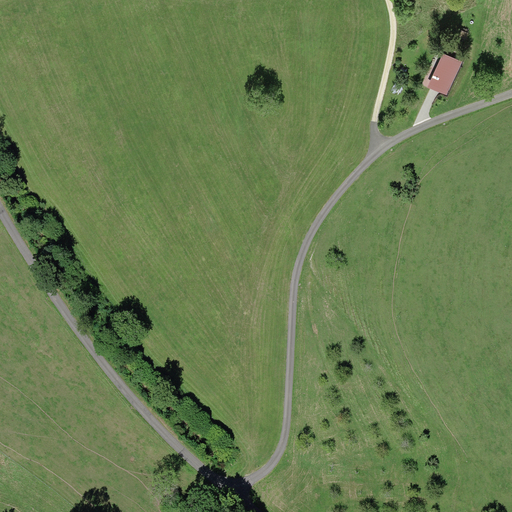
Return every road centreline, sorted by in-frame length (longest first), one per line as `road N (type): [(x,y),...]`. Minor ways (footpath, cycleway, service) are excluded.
road 1 (unclassified): [(226,490),(272,463),(284,437),(297,269),(327,206),(377,152),(412,130),(511,91)]
road 2 (unclassified): [(226,490),(150,422),(99,362),(0,212)]
road 3 (track): [(388,0),(394,38),(373,121),(377,152)]
